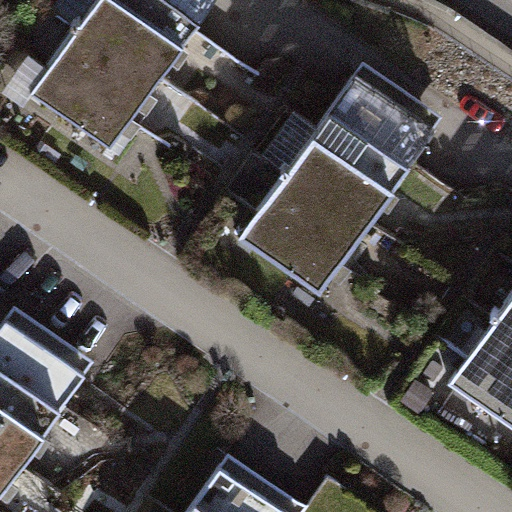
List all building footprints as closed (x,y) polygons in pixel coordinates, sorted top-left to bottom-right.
[(222,0),(93,0),(25,95),(110,155),(222,0)] [(359,71),(247,235),(332,292),(444,129),(359,71)] [(511,312),(461,384),(511,419),(511,312)] [(0,496),(87,376),(8,319),(0,329),(0,496)] [(299,511),(232,463),(197,511),(299,511)]
